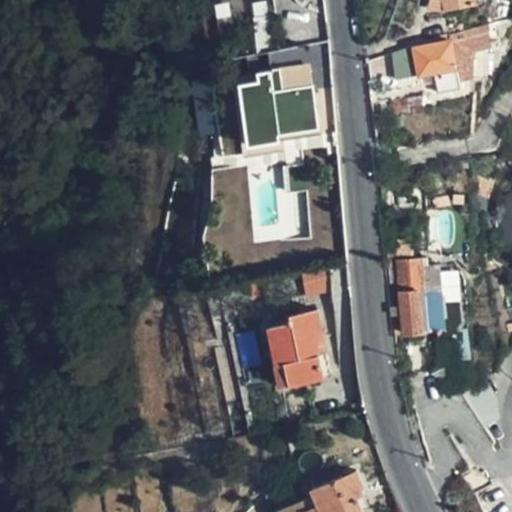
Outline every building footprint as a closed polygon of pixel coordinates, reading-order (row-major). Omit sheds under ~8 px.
[(474,36),(451,39),(458,75),(473,72),(476,52),(474,36)] [(416,46),(414,41),(392,50),(399,90),(422,85),(420,72),(434,71),(439,92),(460,88),(458,75),(451,39),(416,46)] [(246,142),(267,140),(266,132),(315,126),(308,64),(300,65),(299,52),(267,55),(269,78),(238,81),(246,142)] [(215,75),(197,76),(202,129),(219,127),(215,75)] [(266,132),(267,140),(316,135),(315,126),(266,132)] [(419,258),(389,261),(390,277),(394,316),(424,313),(422,290),(441,289),(439,264),(419,266),(419,258)] [(333,285),(329,264),(308,268),(312,289),(333,285)] [(325,350),(316,307),(288,312),(289,319),(269,324),(276,358),(275,358),(280,384),(322,375),(317,352),(325,350)] [(486,421),(503,416),(498,400),(481,405),(486,421)] [(316,499),(302,504),(296,507),(297,511),(363,511),(358,498),(363,496),(360,489),(364,487),(356,471),(313,489),(316,499)]
